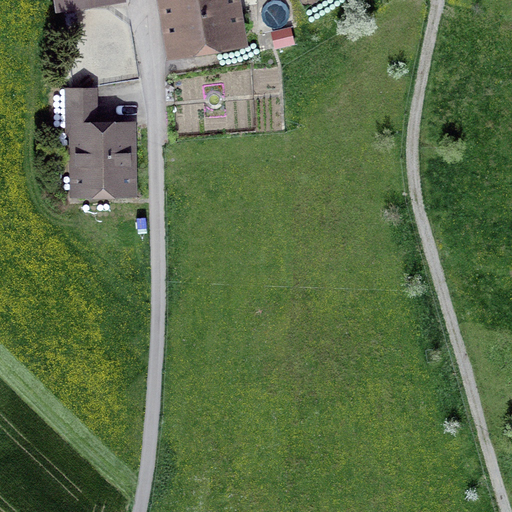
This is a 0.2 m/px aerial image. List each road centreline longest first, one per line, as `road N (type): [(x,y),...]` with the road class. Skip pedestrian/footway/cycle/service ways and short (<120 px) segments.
road 1 (track): [(439,0),(417,117),(418,187),(506,511)]
road 2 (unclassified): [(142,0),(162,146),(166,263),(146,511)]
